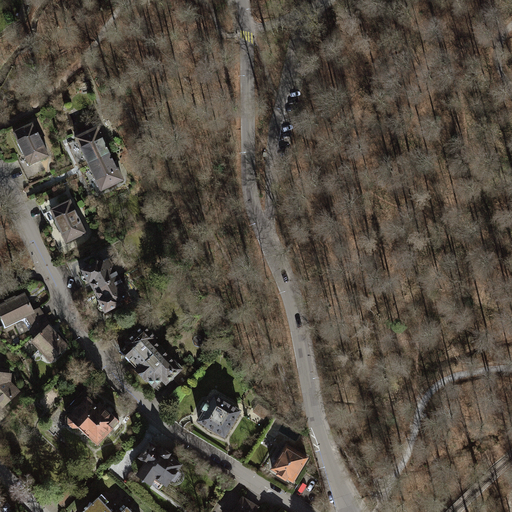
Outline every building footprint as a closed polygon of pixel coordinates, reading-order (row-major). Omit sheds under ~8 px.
[(22,129),(14,133),(30,165),(48,156),(33,124),(22,129)] [(97,128),(76,138),(88,164),(109,154),(97,128)] [(109,154),(88,164),(101,190),(122,180),(109,154)] [(70,201),(52,210),(66,241),(84,233),(70,201)] [(84,273),(82,274),(81,276),(84,280),(86,281),(89,280),(95,291),(118,278),(109,261),(98,266),(97,263),(83,271),(84,273)] [(118,278),(95,291),(101,302),(99,303),(98,307),(100,311),(103,311),(104,310),(105,312),(122,303),(124,305),(131,301),(118,278)] [(25,295),(0,307),(0,313),(6,326),(27,316),(34,313),(25,295)] [(27,316),(32,328),(44,317),(40,309),(34,313),(27,316)] [(50,325),(44,317),(32,328),(30,331),(36,338),(50,325)] [(57,332),(50,325),(36,338),(32,342),(51,361),(66,347),(54,334),(57,332)] [(128,343),(120,351),(130,361),(133,358),(141,366),(160,348),(152,340),(155,338),(144,326),(127,342),(128,343)] [(160,348),(141,366),(137,370),(146,380),(147,379),(154,386),(162,378),(166,382),(181,367),(175,360),(173,362),(160,348)] [(0,404),(2,407),(17,392),(9,382),(9,369),(0,368),(0,404)] [(240,410),(214,395),(209,403),(208,402),(202,411),(204,412),(198,421),(207,426),(208,430),(212,432),(215,431),(224,437),(240,410)] [(96,406),(87,397),(79,405),(76,406),(72,409),(72,412),(68,417),(68,424),(72,428),(79,428),(97,445),(119,421),(111,414),(114,411),(109,405),(106,409),(99,402),(96,406)] [(307,458),(283,443),(275,457),(278,459),(272,469),(293,481),(307,458)] [(156,449),(150,445),(141,457),(145,459),(142,463),(146,465),(139,474),(159,488),(164,482),(166,483),(179,464),(168,457),(170,454),(159,446),(156,449)] [(63,508),(77,495),(69,487),(55,500),(63,508)] [(111,511),(105,505),(108,502),(101,494),(81,511),(111,511)] [(233,511),(247,511),(248,511),(254,511),(257,507),(242,498),(233,511)] [(10,511),(0,501),(0,511),(10,511)]
